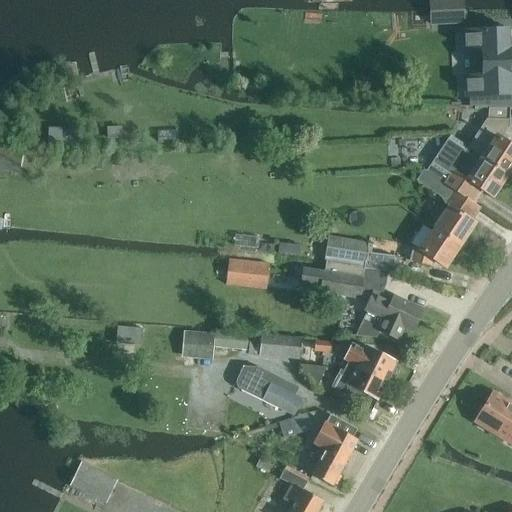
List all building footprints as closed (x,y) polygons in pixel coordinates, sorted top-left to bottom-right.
[(430,12),(430,26),(465,24),(465,10),(430,12)] [(511,103),(511,74),(510,74),(508,46),(511,46),(511,29),(462,32),(463,49),(482,48),(484,81),(470,81),(470,97),(465,97),(465,98),(497,97),(497,102),(511,103)] [(468,149),(508,176),(511,169),(511,148),(509,146),(511,141),(511,110),(509,110),(490,110),(489,121),(469,150),(468,149)] [(158,141),(175,141),(175,129),(158,130),(158,141)] [(76,149),(76,132),(48,132),(48,148),(76,149)] [(508,176),(468,149),(452,139),(428,174),(472,204),(472,203),(481,190),(493,198),(508,176)] [(0,168),(23,170),(25,146),(0,144),(0,168)] [(441,197),(449,208),(439,222),(465,240),(475,225),(469,221),(478,207),(472,203),(472,204),(428,174),(425,172),(418,182),(441,197)] [(465,240),(439,222),(425,241),(421,238),(414,249),(412,248),(409,261),(432,267),(435,262),(446,269),(465,240)] [(327,259),(366,265),(369,266),(368,270),(392,273),(394,257),(368,254),(369,245),(330,240),(327,259)] [(208,269),(228,271),(227,279),(267,283),(269,262),(209,257),(208,269)] [(327,259),(325,272),(303,268),(300,284),(322,287),(321,293),(361,300),(364,280),(366,265),(327,259)] [(423,310),(393,297),(391,301),(375,293),(367,311),(356,335),(377,337),(380,332),(398,341),(404,329),(412,333),(423,310)] [(117,326),(115,343),(140,345),(142,328),(117,326)] [(300,360),(302,340),(262,337),(218,333),(218,338),(187,335),(185,355),(209,357),(210,346),(250,350),(249,354),(300,360)] [(329,342),(313,341),(313,352),(316,352),(316,359),(328,360),(329,342)] [(349,349),(344,360),(349,362),(387,382),(389,378),(392,379),(395,375),(396,370),(393,368),(397,362),(375,352),(349,349)] [(347,386),(377,401),(387,382),(349,362),(344,373),(351,377),(347,386)] [(324,367),(297,364),(314,389),(324,367)] [(238,380),(237,384),(238,387),(294,416),(302,400),(293,395),(297,388),(259,369),(244,368),(238,380)] [(511,444),(511,405),(493,394),(476,422),(511,444)] [(275,424),(243,432),(245,437),(276,427),(280,439),(310,429),(308,424),(315,422),(312,412),(275,425),(275,424)] [(349,453),(355,441),(352,439),(357,430),(330,415),(315,443),(327,449),(313,476),(332,486),(349,453)] [(84,459),(71,484),(107,503),(120,478),(84,459)] [(317,511),(324,502),(303,490),(308,482),(285,470),(280,479),(292,485),(285,497),(295,502),(289,511),(317,511)]
